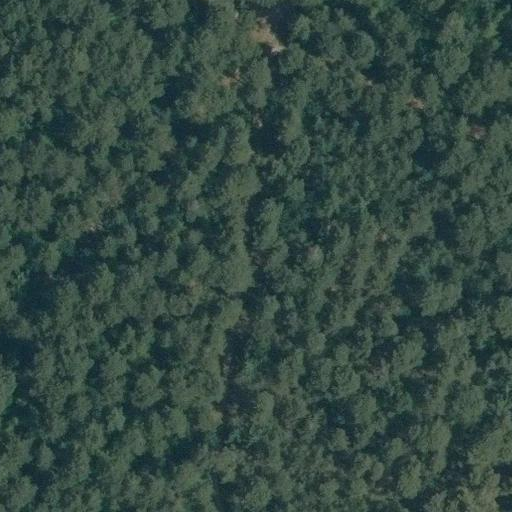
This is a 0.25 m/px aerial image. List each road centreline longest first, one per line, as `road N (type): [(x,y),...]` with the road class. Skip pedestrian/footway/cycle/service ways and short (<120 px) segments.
road 1 (track): [(273,0),(212,461),(219,511)]
road 2 (track): [(237,0),(511,132)]
